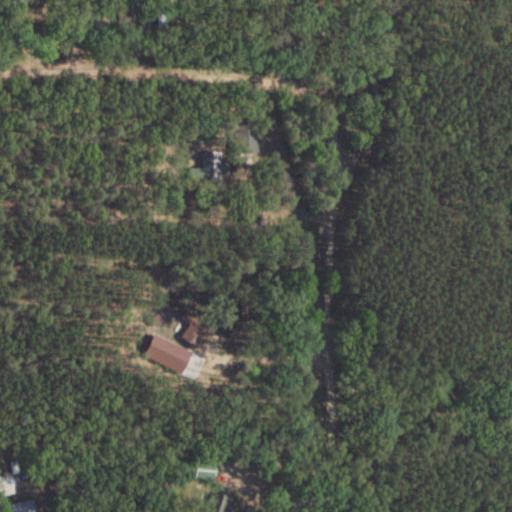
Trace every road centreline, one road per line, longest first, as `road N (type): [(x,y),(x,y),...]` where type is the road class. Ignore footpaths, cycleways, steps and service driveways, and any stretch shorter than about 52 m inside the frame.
road 1 (residential): [(329,511),(319,345),(321,134),(337,105)]
road 2 (residential): [(337,105),(306,68),(258,47),(0,37)]
